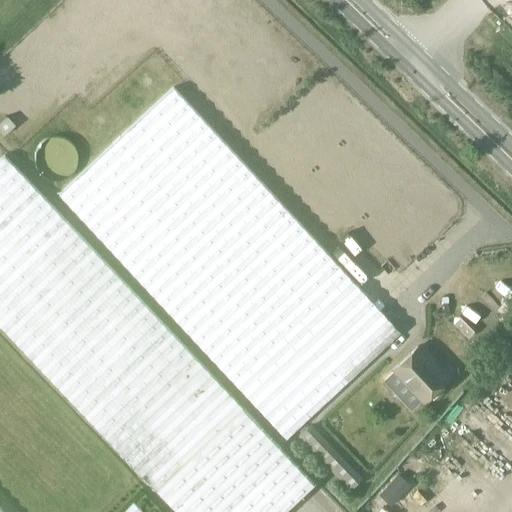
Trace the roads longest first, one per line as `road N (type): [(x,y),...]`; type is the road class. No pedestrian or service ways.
road 1 (unclassified): [(511,232),(266,0)]
road 2 (secondary): [(336,0),(511,168)]
road 3 (secondary): [(511,144),(362,0)]
